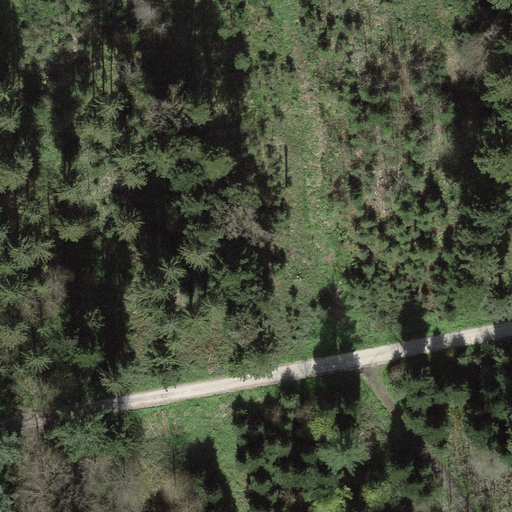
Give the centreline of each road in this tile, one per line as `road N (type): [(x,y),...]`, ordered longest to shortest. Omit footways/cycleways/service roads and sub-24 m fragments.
road 1 (track): [(511,328),(0,426)]
road 2 (track): [(465,511),(353,358)]
